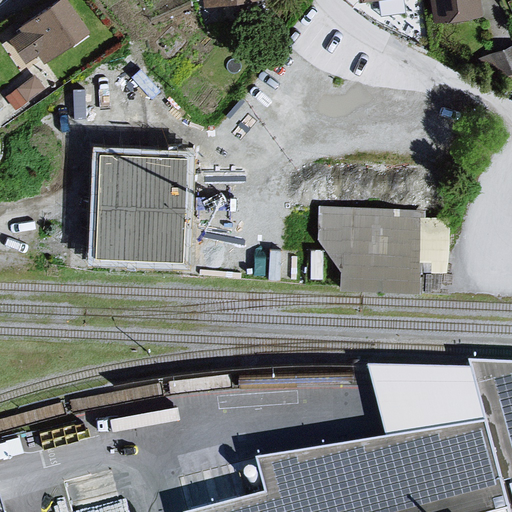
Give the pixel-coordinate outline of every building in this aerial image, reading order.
[(26,61),(35,55),(41,63),(86,33),(64,0),(63,0),(18,30),(21,34),(12,40),(26,61)] [(478,0),(428,0),(432,23),(481,14),(478,0)] [(507,56),(511,55),(511,42),(490,49),(496,72),(511,68),(507,56)] [(18,104),(46,83),(36,70),(7,91),(18,104)] [(425,213),(317,209),(317,242),(340,273),(340,288),(422,293),(422,273),(448,273),(447,219),(424,220),(425,213)] [(511,511),(511,377),(463,375),(479,438),(261,472),(270,508),(256,511),(511,511)] [(42,498),(45,511),(72,511),(68,492),(42,498)]
